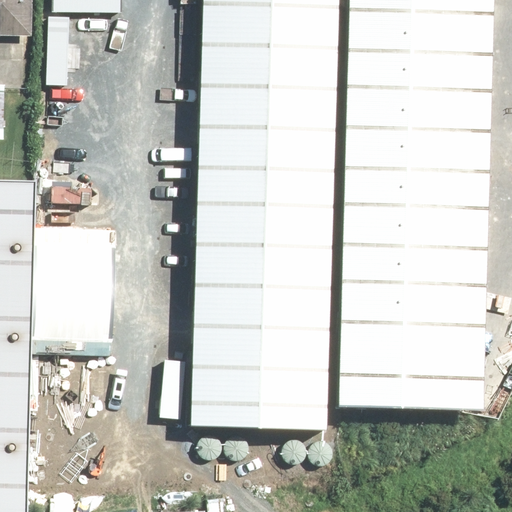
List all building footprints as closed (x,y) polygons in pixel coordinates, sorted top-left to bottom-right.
[(0,0),(0,37),(23,39),(25,0),(0,0)] [(82,0),(44,0),(44,41),(82,42),(82,0)] [(311,6),(170,4),(160,432),(303,435),(304,411),(311,6)] [(482,9),(311,6),(304,411),(476,414),(482,9)] [(119,92),(45,84),(42,112),(116,119),(119,92)] [(0,185),(0,511),(15,511),(21,186),(0,185)] [(117,322),(69,323),(70,344),(118,342),(117,322)] [(122,384),(48,393),(51,416),(125,407),(122,384)] [(36,511),(127,511),(128,506),(112,506),(112,461),(38,460),(36,511)] [(182,492),(160,491),(158,511),(225,511),(227,473),(183,471),(182,492)]
